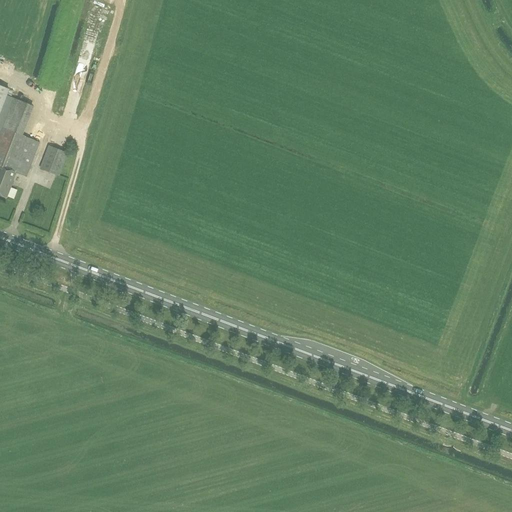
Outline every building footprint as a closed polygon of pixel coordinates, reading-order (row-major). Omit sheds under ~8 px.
[(87,40),(84,60),(93,61),(96,41),(87,40)] [(0,112),(9,88),(0,84),(0,112)] [(40,142),(23,136),(35,105),(12,97),(1,127),(2,128),(0,132),(0,194),(7,197),(17,172),(27,176),(40,142)] [(60,129),(55,138),(62,143),(67,134),(60,129)] [(49,146),(41,168),(60,175),(68,152),(49,146)]
